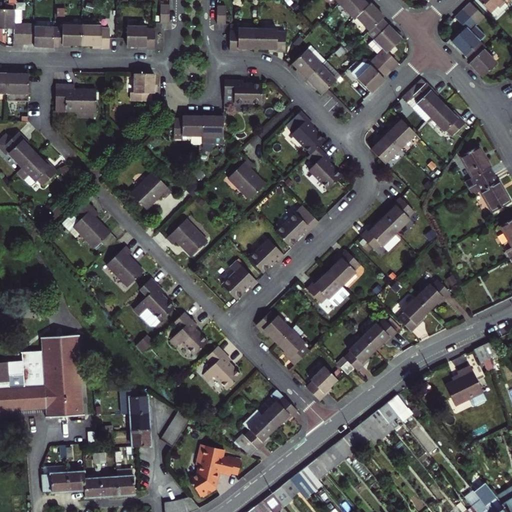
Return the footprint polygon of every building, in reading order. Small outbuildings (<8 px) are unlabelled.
[(342,0),(339,4),(354,19),(356,17),(370,3),(366,0),(342,0)] [(502,0),(477,0),(490,13),(497,6),(499,8),(505,3),(502,0)] [(14,24),(14,4),(5,3),(5,9),(0,8),(0,28),(14,29),(14,43),(23,44),(24,24),(14,24)] [(382,19),(384,17),(370,3),(356,17),(370,31),(368,33),(374,39),(388,25),(382,19)] [(477,24),(484,17),(470,3),(463,10),(477,24)] [(160,23),(169,23),(169,5),(161,5),(160,23)] [(226,6),(217,6),(216,24),(225,24),(226,6)] [(480,42),(486,36),(476,25),(477,24),(463,10),(455,18),(465,29),(452,42),(466,56),(480,42)] [(34,44),(34,47),(54,47),(54,27),(35,27),(35,24),(24,24),(23,44),(34,44)] [(81,45),(82,25),(62,25),(62,28),(54,27),(54,47),(62,47),(62,44),(70,44),(81,45)] [(81,45),(93,45),(100,45),(100,48),(109,48),(109,38),(109,28),(101,28),(101,25),(82,25),(81,45)] [(376,56),(390,70),(398,63),(387,53),(401,39),(388,25),(374,39),(384,49),(376,56)] [(146,26),(127,26),(127,38),(127,46),(138,46),(146,46),(146,49),(154,49),(155,29),(146,29),(146,26)] [(257,48),(257,29),(238,29),(238,31),(229,31),(229,50),(238,50),(238,48),(246,48),(257,48)] [(276,49),(276,51),(284,51),(285,32),(277,32),(277,29),(257,29),(257,48),(269,49),(276,49)] [(497,64),(484,50),(486,48),(480,42),(466,56),(472,62),(470,64),(483,77),(497,64)] [(305,81),(321,65),(308,51),(294,65),(297,69),(300,71),(298,73),(305,81)] [(370,63),(371,65),(357,78),(371,93),(384,80),(383,78),(390,70),(376,56),(369,63),(370,63)] [(327,89),(336,81),(321,65),(305,81),(313,88),(315,87),(317,89),(322,94),(327,89)] [(18,74),(18,71),(7,71),(7,94),(7,102),(28,102),(29,74),(21,74),(18,74)] [(153,94),(154,74),(134,74),(134,93),(131,93),(131,101),(151,102),(151,94),(153,94)] [(430,118),(444,105),(436,97),(430,91),(433,89),(426,83),(421,79),(408,92),(418,102),(416,104),(430,118)] [(225,80),(225,97),(254,98),(259,104),(262,104),(262,84),(243,84),(244,81),(225,80)] [(65,112),(96,113),(96,91),(74,90),(74,86),(66,86),(65,112)] [(457,118),(451,112),(444,105),(430,118),(443,132),(445,130),(451,136),(465,122),(458,116),(457,118)] [(312,127),(314,126),(301,112),(288,124),(295,132),(292,135),(311,155),(318,148),(325,141),(312,127)] [(202,136),(224,136),(224,114),(214,114),(214,116),(211,116),(202,116),(202,136)] [(183,135),(202,136),(202,116),(183,116),(183,118),(175,118),(174,138),(183,138),(183,135)] [(400,148),(415,134),(415,133),(402,120),(396,125),(394,127),(392,126),(384,133),(400,148)] [(22,168),(36,154),(28,146),(23,141),(24,139),(19,133),(5,146),(11,152),(9,154),(22,168)] [(384,163),(400,148),(384,133),(377,140),(379,142),(377,144),(371,149),(384,163)] [(466,181),(469,187),(493,173),(490,168),(493,166),(488,158),(480,144),(462,155),(474,176),(466,181)] [(342,176),(336,170),(329,163),(331,161),(318,148),(311,155),(305,160),(312,167),(308,171),(328,190),(335,183),(342,176)] [(36,154),(22,168),(35,181),(37,179),(44,186),(57,172),(51,166),(49,168),(44,162),(36,154)] [(228,179),(250,200),(265,185),(250,169),(253,166),(247,160),(228,179)] [(153,172),(131,194),(146,209),(162,194),(165,198),(171,191),(153,172)] [(497,179),(493,173),(469,187),(473,194),(481,189),(493,210),(511,200),(505,186),(499,177),(497,179)] [(401,198),(395,204),(396,206),(391,211),(383,219),(396,232),(410,219),(408,217),(414,211),(401,198)] [(98,215),(85,201),(73,213),(80,221),(73,227),(95,249),(110,234),(95,218),(98,215)] [(302,233),(304,235),(318,222),(306,210),(299,217),(295,213),(275,232),(289,246),(302,233)] [(511,256),(511,254),(511,216),(501,224),(511,243),(511,246),(507,249),(511,256)] [(383,219),(375,227),(370,232),(368,230),(362,236),(375,250),(381,244),(383,246),(396,232),(383,219)] [(177,241),(192,257),(207,241),(186,220),(167,238),(173,244),(177,241)] [(275,260),(277,262),(284,255),(268,240),(248,258),(262,272),(275,260)] [(130,252),(124,246),(105,264),(127,286),(143,271),(127,255),(130,252)] [(347,251),(340,257),(342,258),(337,264),(329,272),(342,285),(356,272),(354,270),(360,264),(347,251)] [(250,288),(257,282),(241,265),(222,285),(235,299),(248,286),(250,288)] [(350,293),(342,285),(329,272),(321,280),(315,285),(314,283),(307,289),(320,303),(327,297),(329,299),(334,304),(338,304),(350,293)] [(437,272),(433,275),(438,280),(442,284),(445,281),(437,272)] [(164,293),(150,279),(140,289),(147,296),(136,307),(143,313),(148,308),(161,321),(175,308),(162,295),(164,293)] [(416,297),(430,311),(438,303),(443,298),(445,300),(451,294),(442,284),(438,280),(432,286),(430,284),(416,297)] [(396,282),(390,287),(395,292),(400,287),(396,282)] [(377,283),(372,289),(376,293),(382,288),(377,283)] [(416,324),(421,319),(430,311),(416,297),(403,310),(405,312),(398,319),(412,333),(418,326),(416,324)] [(256,325),(262,331),(264,329),(269,335),(277,343),(291,329),(277,316),(276,318),(270,312),(256,325)] [(197,326),(184,313),(173,323),(181,330),(170,341),(176,347),(181,342),(194,355),(208,342),(195,329),(197,326)] [(392,317),(387,322),(395,330),(400,326),(392,317)] [(363,337),(376,350),(385,342),(390,337),(392,339),(398,333),(395,330),(387,322),(385,319),(379,325),(377,324),(363,337)] [(304,343),(291,329),(277,343),(285,351),(290,357),(288,358),(295,365),(308,351),(302,345),(304,343)] [(93,416),(90,333),(49,334),(50,348),(28,349),(29,358),(0,359),(0,408),(58,406),(58,418),(93,416)] [(142,351),(151,342),(145,337),(136,346),(142,351)] [(376,350),(363,337),(350,350),(352,352),(345,358),(347,361),(355,369),(358,372),(365,365),(363,363),(368,358),(376,350)] [(484,345),(472,351),(478,364),(488,359),(484,345)] [(231,360),(217,347),(207,357),(214,364),(203,375),(209,381),(214,376),(228,390),(241,376),(228,363),(231,360)] [(345,358),(338,365),(340,368),(347,361),(345,358)] [(351,372),(355,369),(347,361),(340,368),(348,375),(351,372)] [(324,393),(330,388),(338,380),(325,366),(311,380),(313,382),(307,387),(320,401),(326,395),(324,393)] [(459,378),(445,386),(455,407),(482,393),(469,366),(457,373),(459,378)] [(298,411),(277,390),(271,396),(277,401),(263,414),(276,428),(285,420),(290,415),(292,417),(298,411)] [(388,404),(399,418),(409,410),(397,396),(388,404)] [(138,402),(139,435),(140,451),(159,450),(158,442),(158,426),(157,411),(157,401),(138,402)] [(379,410),(390,425),(399,418),(388,404),(379,410)] [(390,425),(379,410),(370,417),(387,439),(395,432),(390,425)] [(259,449),(265,443),(263,441),(268,436),(276,428),(263,414),(250,428),(252,430),(238,443),(251,455),(259,448),(259,449)] [(189,415),(179,429),(175,435),(168,446),(179,454),(197,427),(189,415)] [(370,417),(362,424),(373,438),(378,445),(387,439),(370,417)] [(362,424),(352,431),(363,446),(373,438),(362,424)] [(112,432),(112,441),(121,440),(121,431),(112,432)] [(343,438),(355,452),(363,446),(352,431),(343,438)] [(343,438),(334,445),(346,459),(355,452),(343,438)] [(325,451),(337,467),(346,459),(334,445),(325,451)] [(235,482),(235,480),(213,453),(206,450),(203,458),(222,482),(223,479),(235,482)] [(65,462),(69,461),(74,461),(74,451),(65,452),(65,462)] [(325,451),(316,458),(329,473),(337,467),(325,451)] [(213,453),(235,480),(242,481),(245,466),(239,464),(239,465),(228,463),(229,457),(213,453)] [(98,467),(102,467),(108,467),(107,457),(97,458),(98,467)] [(222,486),(222,482),(203,458),(200,469),(203,470),(200,479),(199,480),(214,498),(219,496),(217,493),(219,486),(222,486)] [(329,473),(316,458),(308,465),(319,481),(329,473)] [(308,465),(299,471),(315,493),(322,488),(317,482),(319,481),(308,465)] [(293,475),(289,479),(299,491),(307,500),(315,493),(299,471),(293,475)] [(66,495),(71,495),(83,494),(87,494),(87,502),(101,501),(116,500),(130,499),(137,499),(136,480),(87,483),(86,475),(54,476),(55,496),(66,495)] [(290,498),(299,491),(289,479),(281,485),(290,498)] [(205,504),(214,498),(199,480),(192,484),(205,504)] [(292,499),(290,498),(281,485),(272,492),(283,506),(292,499)] [(511,511),(511,487),(497,499),(507,511),(511,511)] [(477,497),(484,505),(489,511),(507,511),(497,499),(489,488),(477,497)] [(275,511),(283,506),(272,492),(262,500),(272,511),(275,511)] [(272,511),(262,500),(255,506),(259,511),(272,511)] [(202,511),(195,502),(181,505),(167,507),(166,511),(202,511)]
